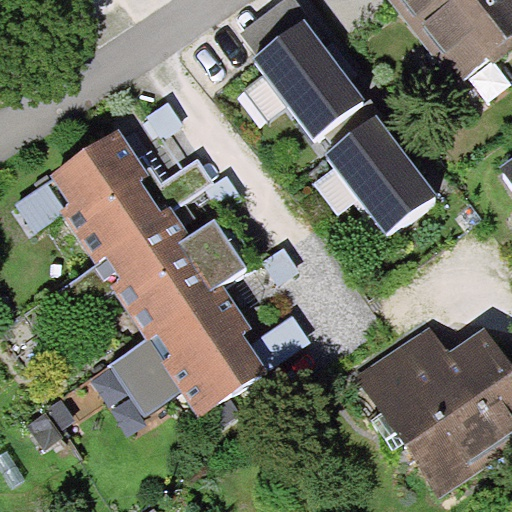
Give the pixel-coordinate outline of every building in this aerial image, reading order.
[(511,0),(390,0),(458,90),(511,50),(511,0)] [(255,64),(317,145),(368,106),(315,39),(305,25),(255,64)] [(93,258),(159,212),(131,172),(145,163),(114,117),(43,166),(72,209),(63,215),(93,258)] [(387,134),(377,122),(325,161),(386,242),(438,204),(387,134)] [(511,165),(501,173),(511,188),(511,165)] [(139,343),(148,337),(222,285),(250,266),(211,211),(176,236),(159,212),(93,258),(45,291),(64,317),(103,290),(139,343)] [(148,337),(202,414),(264,371),(233,328),(246,319),(222,285),(148,337)] [(362,368),(442,497),(511,454),(511,364),(488,325),(448,349),(433,324),(362,368)]
